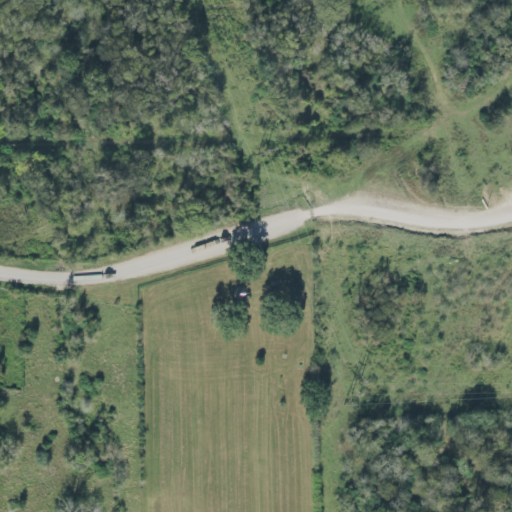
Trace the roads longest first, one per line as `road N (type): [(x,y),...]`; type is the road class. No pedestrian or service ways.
road 1 (residential): [(0,277),(125,277),(328,212),(454,229),(511,225)]
road 2 (residential): [(328,212),(403,130),(435,65),(431,25),(412,0)]
